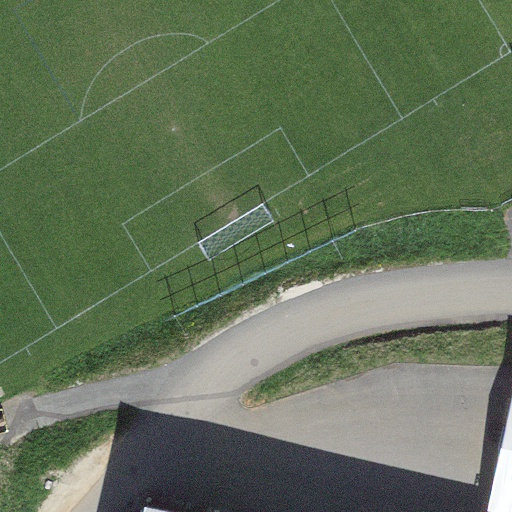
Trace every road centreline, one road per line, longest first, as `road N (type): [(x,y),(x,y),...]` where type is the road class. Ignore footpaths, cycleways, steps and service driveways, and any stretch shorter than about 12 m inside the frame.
road 1 (residential): [(511,263),(383,267),(172,351),(38,477),(19,511)]
road 2 (unknown): [(129,391),(511,463)]
